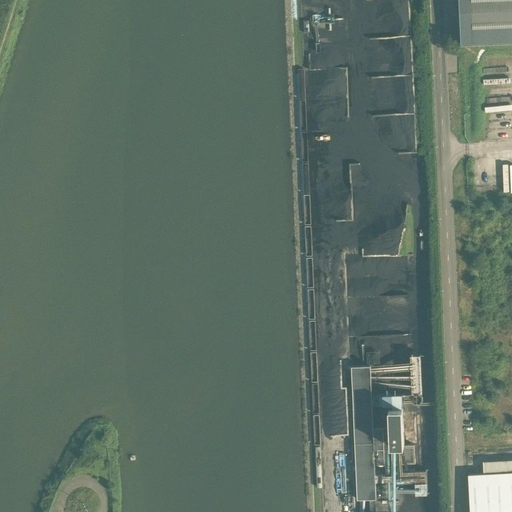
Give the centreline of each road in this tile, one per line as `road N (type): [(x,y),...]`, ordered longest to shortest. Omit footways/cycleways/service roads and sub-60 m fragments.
road 1 (unknown): [(429,511),(419,205),(404,169),(368,145),(346,0)]
road 2 (unclassified): [(462,511),(440,0)]
